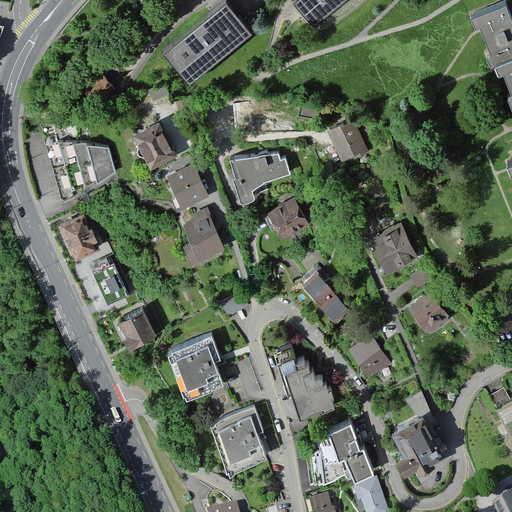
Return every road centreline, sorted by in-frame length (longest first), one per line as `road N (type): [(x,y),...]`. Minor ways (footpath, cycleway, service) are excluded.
road 1 (residential): [(296,511),(286,437),(253,340),(257,317),(289,313),(336,357),(366,404),(389,480),(416,501),(436,501),(458,484),(461,399),(482,374),(511,363)]
road 2 (secondary): [(34,34),(7,98),(9,165),(24,215),(114,407)]
road 3 (residential): [(114,407),(142,403),(175,454),(229,485),(245,511)]
